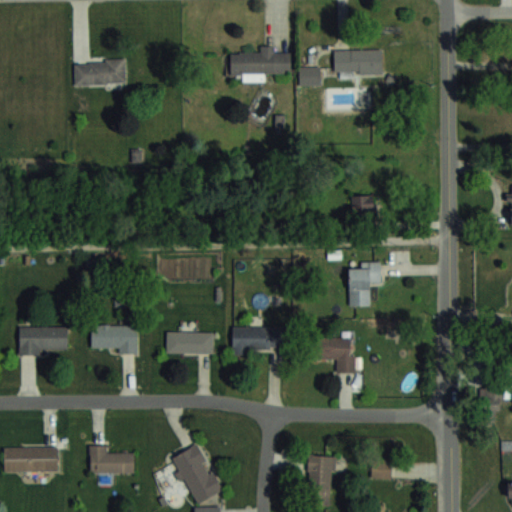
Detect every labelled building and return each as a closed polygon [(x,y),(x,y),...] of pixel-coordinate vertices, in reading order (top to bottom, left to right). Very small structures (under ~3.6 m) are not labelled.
[(274,52),(274,45),(260,46),(260,52),(230,52),(230,74),(291,73),(290,52),(274,52)] [(334,48),(334,72),(382,72),(382,48),(334,48)] [(321,85),(321,67),(300,67),(300,85),(321,85)] [(351,214),(374,214),(374,194),(351,194),(351,214)] [(369,282),(380,282),(380,260),(360,260),(360,268),(349,268),(349,304),(369,304),(369,282)] [(137,324),(91,324),(91,346),(119,346),(119,352),(137,352),(137,324)] [(67,325),(19,325),(19,351),(67,351),(67,325)] [(232,325),(232,351),(272,351),(272,325),(232,325)] [(213,330),(166,330),(166,352),(213,352),(213,330)] [(354,336),(319,336),(319,357),(336,357),(336,371),(353,371),(354,336)] [(498,411),(498,398),(481,398),(481,411),(498,411)] [(90,472),(135,472),(135,452),(109,452),(109,443),(90,443),(90,472)] [(195,504),(222,490),(199,443),(172,457),(195,504)] [(4,445),(4,469),(57,469),(57,445),(4,445)] [(330,455),(309,456),(311,504),(332,504),(330,455)] [(391,461),(372,461),(372,477),(391,477),(391,461)]
